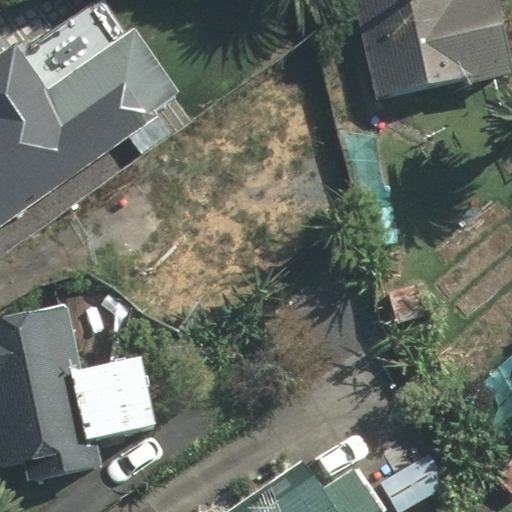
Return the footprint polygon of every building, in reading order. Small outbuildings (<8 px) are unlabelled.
[(348,0),(371,112),(511,83),(511,73),(497,0),(348,0)] [(0,234),(150,130),(118,84),(59,125),(5,49),(0,52),(0,234)] [(244,142),(241,146),(231,132),(174,173),(194,201),(136,270),(210,332),(318,205),(244,142)] [(396,190),(348,201),(360,257),(409,246),(396,190)] [(72,383),(58,316),(0,328),(0,477),(16,475),(19,492),(91,478),(87,454),(157,440),(143,369),(72,383)] [(511,444),(511,354),(466,399),(511,446),(511,444)] [(366,511),(345,480),(319,498),(304,475),(249,511),(366,511)]
